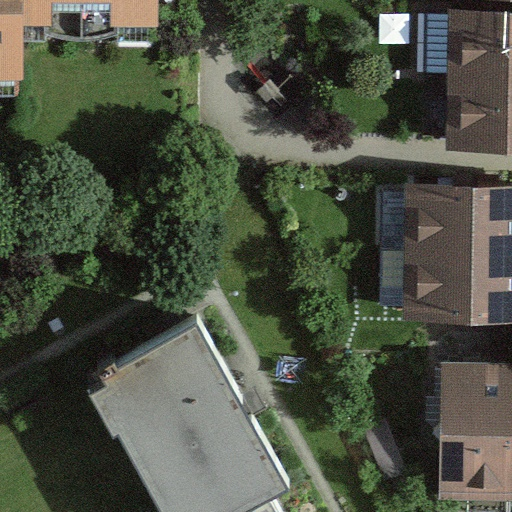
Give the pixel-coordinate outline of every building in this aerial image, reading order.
[(0,0),(0,67),(16,68),(16,0),(0,0)] [(16,0),(17,13),(45,13),(45,27),(81,35),(117,28),(117,14),(153,14),(153,0),(16,0)] [(454,75),(511,75),(511,11),(424,11),(423,71),(454,71),(454,75)] [(511,75),(454,75),(453,140),(511,140),(511,75)] [(381,246),(411,247),(511,248),(511,185),(412,184),(412,190),(382,190),(381,246)] [(511,248),(411,247),(410,309),(511,311),(511,248)] [(162,504),(175,497),(183,511),(221,511),(268,486),(269,488),(288,478),(251,412),(243,416),(233,398),(241,394),(196,313),(117,358),(113,351),(98,360),(129,415),(117,422),(162,504)] [(510,488),(511,366),(435,365),(434,393),(426,393),(426,417),(445,438),(445,487),(471,487),(510,488)] [(282,511),(269,488),(268,486),(221,511),(282,511)]
